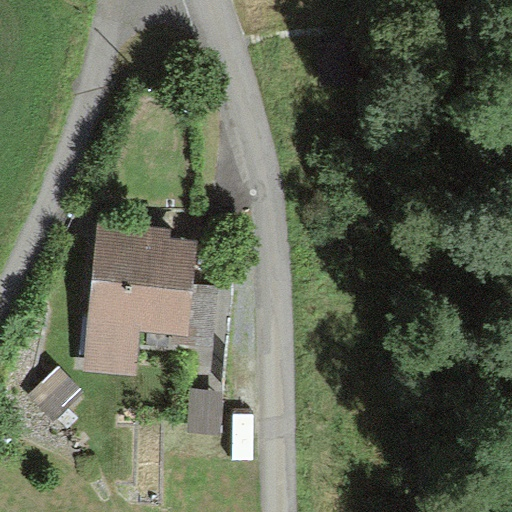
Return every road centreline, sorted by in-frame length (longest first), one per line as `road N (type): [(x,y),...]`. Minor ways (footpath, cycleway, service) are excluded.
road 1 (unclassified): [(206,0),(269,250),(273,511)]
road 2 (residential): [(0,299),(46,206),(109,0)]
